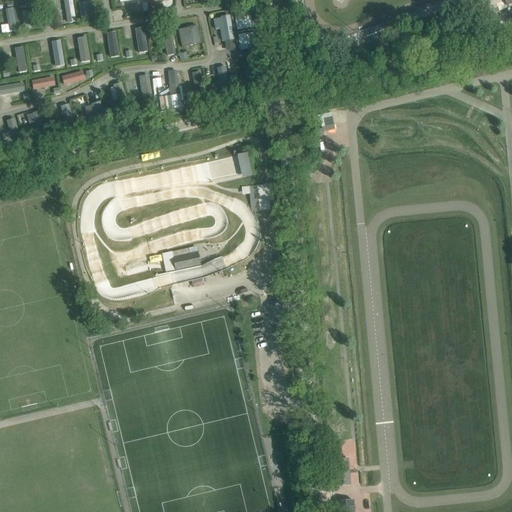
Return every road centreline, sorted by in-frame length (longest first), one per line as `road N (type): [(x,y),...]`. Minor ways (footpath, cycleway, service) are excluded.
road 1 (unclassified): [(317,511),(281,101)]
road 2 (unclassified): [(0,169),(281,101)]
road 3 (unclassified): [(281,101),(511,44)]
